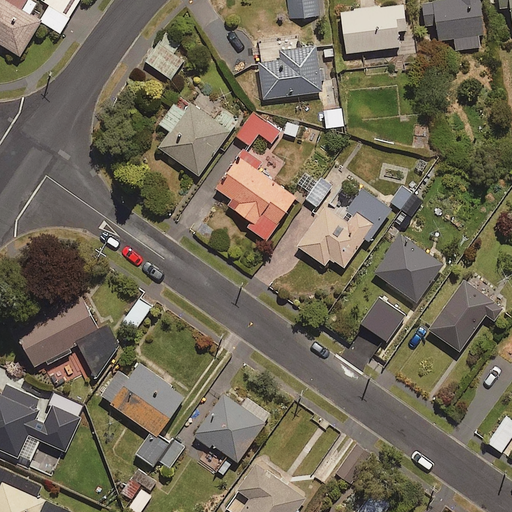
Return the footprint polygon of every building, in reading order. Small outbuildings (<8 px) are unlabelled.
[(41,24),(0,0),(0,44),(21,58),(41,24)] [(81,0),(45,0),(43,5),(33,0),(30,0),(24,11),(61,33),(81,0)] [(319,17),(317,0),(288,0),(290,19),(319,17)] [(486,35),(480,0),(455,0),(423,5),(426,27),(437,25),(439,42),(454,39),(456,51),(481,47),(479,36),(486,35)] [(511,0),(499,0),(501,9),(511,8),(511,14),(511,0)] [(408,32),(405,7),(342,14),(346,54),(401,48),(399,33),(408,32)] [(182,43),(167,32),(146,62),(171,80),(185,61),(174,53),(182,43)] [(324,93),(319,48),(275,53),(276,62),(260,64),(265,100),(324,93)] [(240,119),(225,109),(216,122),(193,105),(188,113),(175,104),(161,125),(172,133),(160,149),(200,177),(240,119)] [(344,128),(343,111),(325,111),(326,128),(344,128)] [(280,133),(254,113),(236,136),(251,147),(260,135),(272,143),(280,133)] [(297,199),(240,160),(219,191),(240,205),(236,212),(252,223),(249,228),(267,241),(297,199)] [(333,187),(322,179),(307,201),(318,208),(333,187)] [(400,187),(392,204),(411,214),(414,207),(407,203),(412,193),(400,187)] [(392,212),(364,192),(347,215),(331,203),(299,248),(325,267),(331,259),(344,269),(366,239),(370,242),(392,212)] [(444,266),(401,237),(375,275),(418,304),(444,266)] [(503,311),(465,283),(430,332),(461,354),(487,317),(494,323),(503,311)] [(37,369),(45,365),(47,367),(69,354),(87,385),(97,378),(120,346),(108,325),(99,330),(79,296),(16,332),(37,369)] [(153,308),(140,299),(125,319),(137,328),(153,308)] [(102,397),(149,432),(132,455),(154,470),(159,462),(171,470),(188,447),(164,429),(186,398),(140,365),(130,380),(120,373),(102,397)] [(0,450),(18,459),(41,410),(37,408),(40,402),(7,386),(2,397),(0,396),(0,450)] [(49,391),(43,405),(65,415),(68,410),(86,417),(90,408),(49,391)] [(241,408),(224,396),(197,436),(238,464),(271,415),(247,399),(241,408)] [(511,438),(511,422),(505,418),(488,444),(502,453),(511,438)] [(297,511),(307,499),(257,466),(239,492),(251,500),(242,511),(297,511)] [(43,488),(0,469),(0,511),(66,511),(38,499),(43,488)] [(156,483),(139,471),(123,492),(140,505),(156,483)]
